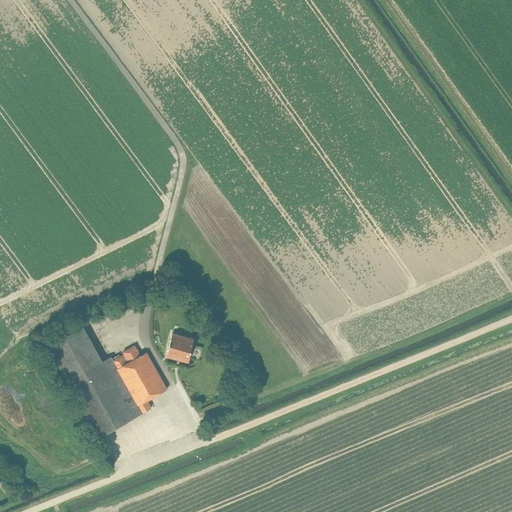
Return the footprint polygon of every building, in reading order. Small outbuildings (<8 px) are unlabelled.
[(102,361),(83,326),(48,345),(67,381),(102,361)] [(188,362),(194,338),(172,333),(167,356),(188,362)] [(129,362),(140,355),(134,345),(123,352),(129,362)] [(167,389),(164,383),(146,352),(140,355),(129,362),(126,363),(122,355),(113,360),(111,356),(102,361),(133,418),(151,408),(147,400),(167,389)] [(133,418),(102,361),(67,381),(98,437),(133,418)]
